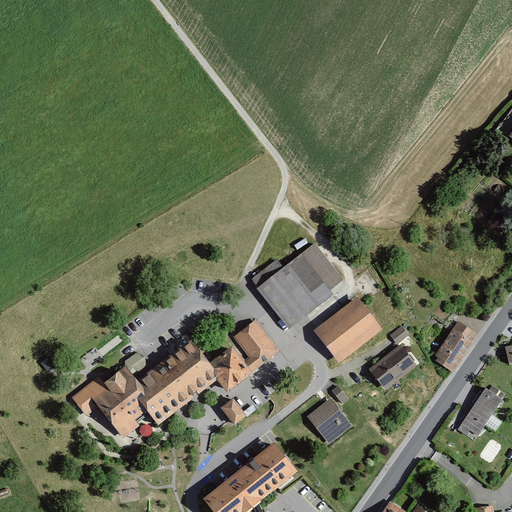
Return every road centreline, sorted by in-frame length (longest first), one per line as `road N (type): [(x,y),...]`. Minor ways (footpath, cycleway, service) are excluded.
road 1 (residential): [(140,342),(191,302),(216,302),(266,319),(322,367),(313,391),(195,482),(194,511)]
road 2 (track): [(153,0),(286,177),(242,311)]
road 3 (tertiary): [(371,511),(511,307)]
